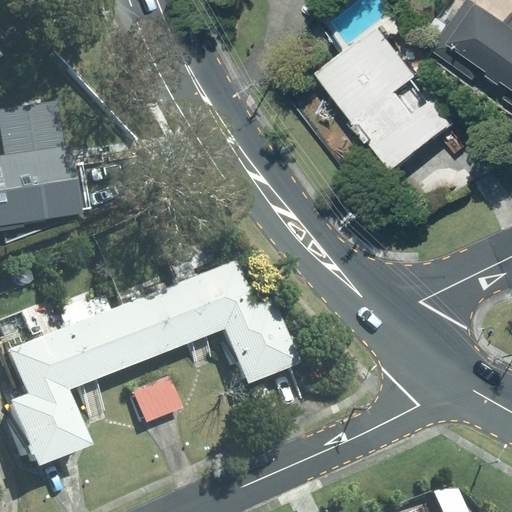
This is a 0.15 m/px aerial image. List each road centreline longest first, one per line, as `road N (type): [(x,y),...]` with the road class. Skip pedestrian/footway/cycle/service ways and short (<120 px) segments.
road 1 (secondary): [(156,0),(234,142),(381,319)]
road 2 (residential): [(194,511),(389,419),(439,369)]
road 3 (residential): [(381,319),(511,256)]
